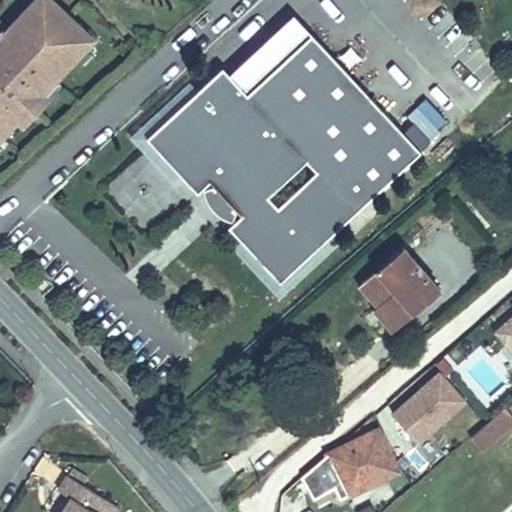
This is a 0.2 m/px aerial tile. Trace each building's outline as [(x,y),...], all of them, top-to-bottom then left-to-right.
[(0,132),(3,135),(17,121),(22,126),(47,100),(42,94),(55,80),(84,49),(76,42),(86,32),(51,0),(48,0),(41,8),(33,1),(4,32),(0,35),(0,132)] [(41,8),(48,0),(32,0),(33,1),(41,8)] [(247,93),(311,33),(293,14),(229,73),(247,93)] [(76,42),(84,49),(87,52),(99,39),(88,29),(86,32),(76,42)] [(420,151),(311,33),(247,93),(229,73),(222,67),(147,137),(197,192),(210,180),(219,190),(233,205),(241,214),(228,226),(280,282),(420,151)] [(42,94),(47,100),(61,85),(55,80),(42,94)] [(403,117),(424,141),(464,106),(444,83),(403,117)] [(17,121),(3,135),(9,140),(22,126),(17,121)] [(0,132),(0,149),(9,140),(3,135),(0,132)] [(233,205),(219,190),(209,198),(224,213),(233,205)] [(440,290),(402,246),(359,283),(378,305),(378,306),(386,299),(404,321),(440,290)] [(241,247),(234,254),(274,292),(281,285),(241,247)] [(33,280),(42,289),(48,283),(39,274),(33,280)] [(393,330),(404,321),(386,299),(378,306),(378,305),(374,309),(393,330)] [(511,316),(493,335),(511,355),(511,316)] [(456,385),(444,371),(443,372),(442,370),(435,377),(449,392),(456,385)] [(461,406),(449,392),(435,377),(396,409),(422,440),(461,406)] [(481,450),(511,423),(511,414),(504,407),(470,437),(481,450)] [(397,471),(377,429),(328,453),(343,484),(354,479),(357,486),(374,478),(376,481),(397,471)] [(68,474),(84,484),(88,478),(72,467),(68,474)] [(71,497),(61,511),(112,511),(117,505),(102,496),(84,484),(68,474),(59,489),(71,497)] [(357,486),(354,479),(343,484),(348,495),(376,481),(374,478),(357,486)]
